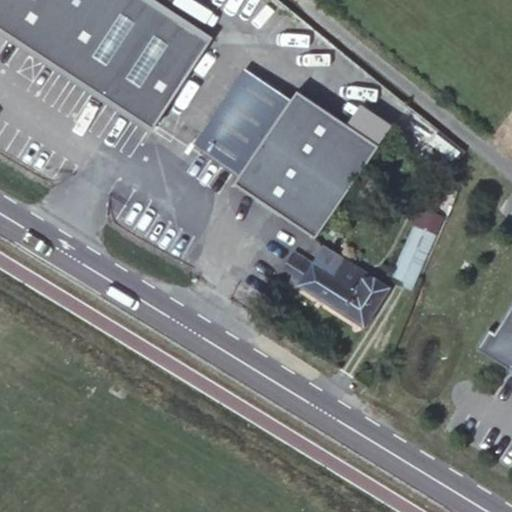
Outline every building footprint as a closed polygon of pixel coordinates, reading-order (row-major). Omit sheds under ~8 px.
[(0,0),(0,31),(151,130),(209,42),(144,0),(0,0)] [(290,101),(245,70),(193,146),(239,176),(290,101)] [(330,128),(294,104),(235,191),(280,221),(339,134),(338,134),(330,128)] [(337,208),(388,131),(355,110),(339,134),(280,221),(299,235),(324,198),(337,208)] [(335,121),(330,128),(338,134),(343,126),(335,121)] [(440,218),(422,210),(391,279),(409,288),(440,218)] [(366,274),(322,248),(311,264),(297,286),(363,327),(387,288),(373,280),(363,279),(366,274)] [(297,286),(311,264),(294,253),(292,253),(279,274),(297,286)] [(486,330),(474,349),(508,370),(509,371),(511,368),(511,301),(492,333),(486,330)]
